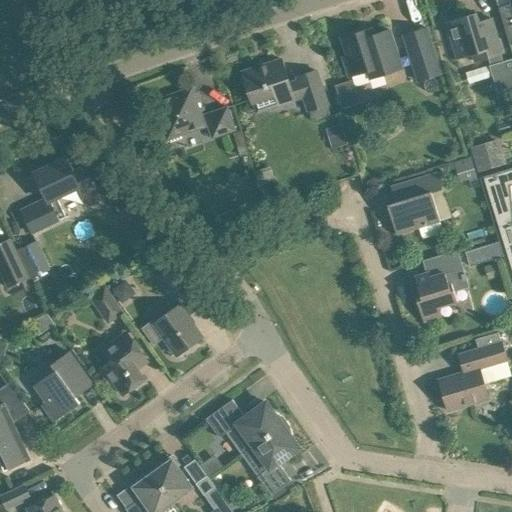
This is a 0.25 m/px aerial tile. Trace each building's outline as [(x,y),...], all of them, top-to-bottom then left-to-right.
[(511,0),(510,0),(511,3),(499,6),(504,25),(511,22),(511,0)] [(472,54),(475,61),(502,53),(491,18),(479,22),(476,12),(446,21),(457,58),(472,54)] [(371,27),(361,31),(341,37),(349,60),(344,61),(349,76),(367,70),(370,78),(402,68),(389,29),(373,34),(371,27)] [(441,73),(427,27),(403,35),(418,80),(441,73)] [(511,57),(502,61),(497,62),(505,89),(511,87),(511,57)] [(252,102),(285,91),(288,101),(303,96),(308,110),(327,104),(316,70),(297,76),(298,80),(289,83),(281,58),(242,71),(252,102)] [(350,78),(332,84),(340,108),(358,102),(350,78)] [(204,125),(201,117),(199,111),(203,109),(197,93),(190,95),(183,91),(155,101),(164,125),(159,127),(165,143),(181,138),(179,133),(204,125)] [(206,115),(213,136),(234,128),(226,108),(206,115)] [(329,146),(344,143),(341,126),(326,128),(329,146)] [(471,148),(478,172),(496,167),(490,143),(471,148)] [(66,216),(57,197),(78,187),(80,191),(93,185),(84,166),(72,172),(65,157),(34,172),(48,200),(42,202),(41,201),(22,210),(32,232),(66,216)] [(511,167),(479,177),(494,225),(511,219),(511,207),(510,185),(511,184),(511,167)] [(391,186),(395,201),(387,204),(396,233),(419,226),(422,239),(443,232),(431,192),(442,188),(437,172),(410,180),(391,186)] [(511,219),(494,225),(508,271),(511,269),(511,219)] [(0,242),(0,269),(8,287),(28,277),(9,238),(0,242)] [(19,250),(32,277),(50,269),(36,241),(19,250)] [(428,272),(415,276),(419,291),(422,299),(417,300),(426,328),(427,328),(424,320),(442,315),(439,306),(457,300),(454,291),(467,287),(461,268),(455,250),(444,253),(424,259),(428,272)] [(190,288),(169,259),(153,270),(174,299),(190,288)] [(502,274),(498,262),(486,266),(490,278),(502,274)] [(90,298),(108,323),(125,311),(107,285),(90,298)] [(154,322),(153,320),(142,327),(154,344),(164,337),(168,343),(166,345),(172,353),(174,352),(177,355),(203,336),(179,304),(154,322)] [(32,321),(41,333),(55,323),(47,313),(32,321)] [(148,360),(145,357),(127,331),(102,348),(111,360),(99,368),(111,384),(114,382),(123,394),(144,378),(137,368),(148,360)] [(439,379),(448,410),(489,398),(480,368),(507,360),(498,331),(475,338),(478,348),(459,353),(464,371),(439,379)] [(80,402),(76,396),(92,384),(69,351),(51,364),(55,370),(35,385),(46,401),(42,404),(54,420),(80,402)] [(0,462),(4,471),(22,462),(23,460),(23,457),(22,452),(19,447),(25,445),(14,422),(30,410),(9,381),(0,387),(0,462)] [(232,399),(206,418),(219,437),(226,432),(242,453),(287,421),(285,419),(283,417),(280,415),(277,413),(275,413),(274,412),(273,412),(266,402),(245,416),(232,399)] [(287,421),(242,453),(257,475),(271,494),(291,479),(278,462),(299,447),(291,437),(291,434),(291,431),(290,428),(289,426),(288,424),(287,421)] [(161,466),(153,472),(173,501),(192,487),(177,465),(179,464),(173,455),(160,464),(161,466)] [(141,497),(126,507),(128,511),(157,511),(173,501),(153,472),(144,478),(143,476),(130,485),(136,494),(138,493),(141,497)] [(196,483),(204,494),(215,486),(207,475),(196,483)] [(1,494),(8,508),(30,498),(23,484),(1,494)] [(28,508),(29,511),(63,511),(55,495),(28,508)]
